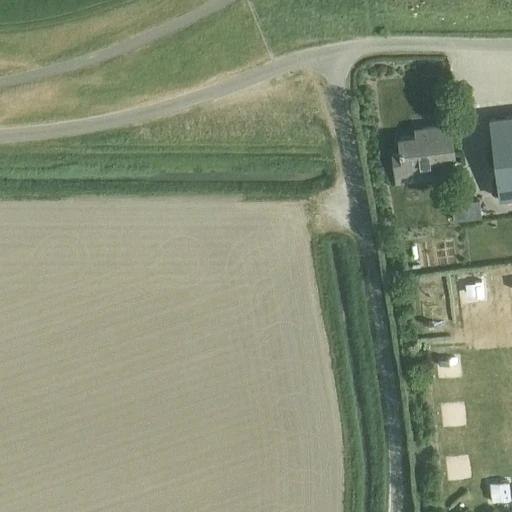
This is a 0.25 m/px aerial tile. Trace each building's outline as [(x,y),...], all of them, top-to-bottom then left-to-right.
[(511,117),(489,119),(497,199),(511,197),(511,117)] [(422,137),(399,140),(404,173),(415,171),(417,183),(433,181),(430,161),(454,157),(449,125),(421,129),(422,137)] [(465,203),(451,205),(453,220),(467,219),(481,217),(479,202),(465,203)] [(496,223),(486,224),(487,233),(497,232),(496,223)] [(487,264),(479,273),(496,289),(505,280),(487,264)] [(462,413),(462,395),(446,395),(446,413),(462,413)] [(455,457),(474,457),(474,446),(454,446),(455,457)] [(511,487),(511,462),(498,464),(499,474),(492,474),(494,489),(511,487)]
